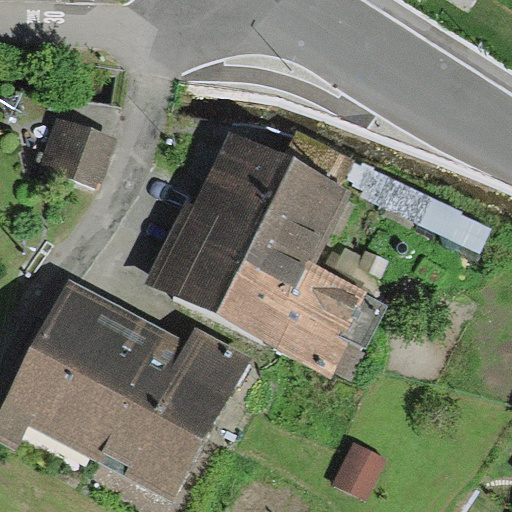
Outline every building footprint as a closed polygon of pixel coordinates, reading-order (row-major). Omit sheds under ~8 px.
[(54,127),(38,172),(88,191),(104,146),(54,127)] [(214,177),(227,184),(167,303),(317,376),(321,369),(339,378),(349,358),(331,349),(336,338),(358,350),(376,313),(322,286),(324,282),(297,268),(333,198),(331,197),(345,170),(291,143),(277,170),(229,146),(214,177)] [(433,201),(423,223),(491,254),(501,232),(433,201)] [(3,406),(166,495),(237,365),(189,339),(167,380),(49,317),(3,406)] [(349,448),(337,473),(366,488),(379,463),(349,448)]
